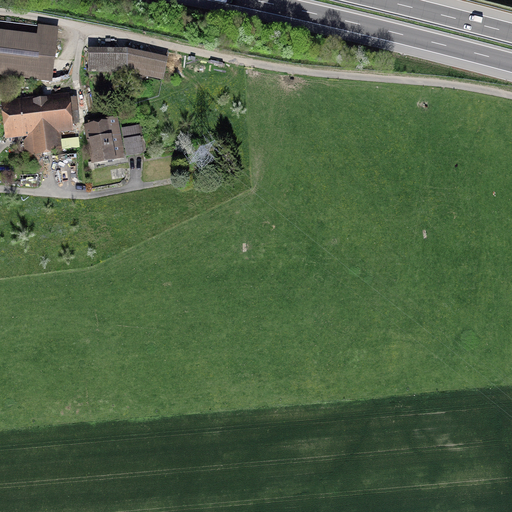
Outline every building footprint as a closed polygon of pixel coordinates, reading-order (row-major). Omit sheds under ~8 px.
[(0,29),(0,71),(50,78),(56,27),(38,24),(36,34),(0,29)] [(132,53),(93,53),(93,76),(128,75),(164,84),(171,62),(132,53)] [(6,105),(9,138),(31,136),(32,153),(67,150),(65,132),(80,131),(78,99),(6,105)] [(88,120),(88,124),(91,140),(87,140),(91,166),(126,161),(125,156),(121,133),(119,116),(88,120)] [(125,156),(143,154),(140,131),(121,133),(125,156)]
